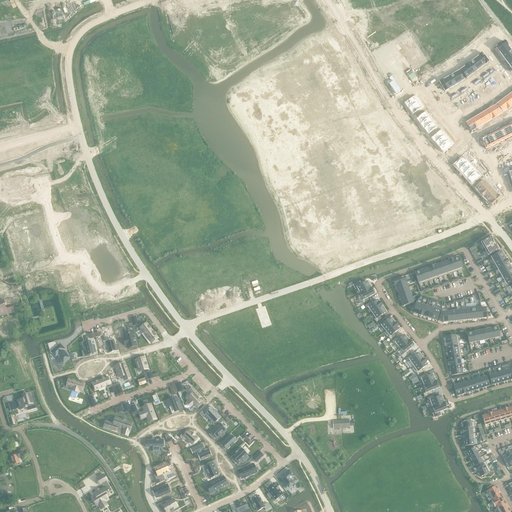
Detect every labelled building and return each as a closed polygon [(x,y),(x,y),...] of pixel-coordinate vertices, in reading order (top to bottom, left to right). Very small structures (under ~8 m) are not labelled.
[(504,42),(494,50),(497,54),(508,46),(504,42)] [(508,46),(497,54),(500,58),(511,51),(507,47),(508,46)] [(511,52),(511,51),(500,58),(504,63),(511,56),(511,52)] [(482,53),(478,57),(484,65),(489,62),(482,53)] [(478,57),(474,60),(480,69),(484,65),(478,57)] [(469,63),(476,72),(480,69),(474,60),(470,63),(469,63)] [(469,63),(465,67),(471,75),(476,72),(469,63)] [(465,67),(460,70),(467,79),(471,75),(465,67)] [(459,71),(454,74),(459,83),(464,80),(459,71)] [(454,74),(449,77),(455,86),(459,83),(454,74)] [(445,80),(444,80),(450,89),(455,86),(449,77),(445,80)] [(444,80),(439,83),(445,92),(450,89),(444,80)] [(416,95),(404,104),(408,109),(420,101),(416,95)] [(505,99),(501,102),(507,110),(511,107),(505,99)] [(420,101),(408,109),(408,110),(412,115),(424,107),(420,101)] [(501,102),(497,105),(503,113),(507,110),(501,102)] [(496,106),(491,108),(497,117),(501,114),(496,106)] [(491,108),(487,111),(492,120),(497,117),(491,108)] [(487,111),(483,113),(488,122),(492,120),(487,111)] [(426,112),(416,120),(420,125),(419,125),(420,125),(430,117),(426,112)] [(483,113),(479,116),(484,124),(488,122),(483,113)] [(479,116),(475,118),(480,127),(484,124),(479,116)] [(430,117),(420,125),(424,130),(434,122),(430,117)] [(475,118),(471,121),(476,130),(476,129),(480,127),(475,118)] [(471,121),(466,123),(469,128),(469,129),(472,132),(476,130),(471,121)] [(434,122),(424,130),(428,135),(437,128),(433,123),(434,122)] [(506,128),(501,130),(506,139),(511,137),(506,128)] [(440,130),(430,139),(435,144),(446,134),(441,129),(440,130)] [(501,130),(496,133),(501,142),(506,139),(501,130)] [(496,133),(491,135),(496,144),(501,142),(496,133)] [(446,134),(435,144),(439,148),(439,149),(450,139),(446,134)] [(486,137),(491,147),(496,144),(491,135),(487,137),(486,137)] [(486,137),(481,140),(486,149),(491,147),(486,137)] [(450,139),(439,149),(440,150),(443,154),(444,153),(454,144),(450,139)] [(464,157),(454,166),(459,171),(468,162),(464,157)] [(468,162),(459,171),(463,175),(473,166),(468,162)] [(419,163),(412,169),(416,174),(423,167),(419,163)] [(473,166),(463,175),(467,180),(477,171),(473,166)] [(423,167),(416,174),(420,178),(427,171),(423,167)] [(477,171),(467,180),(472,185),(481,176),(477,171)] [(431,175),(424,182),(428,186),(435,179),(431,175)] [(19,199),(4,203),(9,222),(24,218),(23,215),(40,210),(38,203),(57,198),(52,176),(29,182),(30,185),(16,189),(19,199)] [(435,179),(428,186),(432,190),(439,183),(435,179)] [(484,180),(475,189),(480,193),(479,193),(480,194),(489,185),(484,180)] [(439,183),(432,190),(435,194),(442,187),(439,183)] [(489,185),(480,194),(484,198),(493,190),(489,185)] [(442,187),(435,194),(439,198),(446,191),(442,187)] [(493,190),(484,198),(488,202),(488,203),(498,194),(498,193),(497,194),(493,190)] [(446,191),(439,198),(443,202),(450,195),(446,191)] [(498,194),(488,203),(493,208),(503,198),(498,194)] [(454,199),(447,206),(451,210),(458,203),(454,199)] [(327,201),(317,205),(319,211),(329,206),(327,201)] [(458,203),(451,210),(455,214),(462,207),(458,203)] [(317,205),(308,209),(317,230),(320,237),(321,236),(331,261),(346,254),(346,255),(355,252),(350,241),(347,242),(344,236),(341,238),(335,223),(326,227),(324,221),(321,216),(319,211),(317,205)] [(329,206),(319,211),(321,216),(332,212),(329,206)] [(332,212),(321,216),(324,221),(334,217),(332,212)] [(334,217),(324,221),(326,227),(335,223),(336,222),(334,217)] [(486,240),(481,243),(485,249),(495,243),(494,241),(493,241),(491,237),(486,240)] [(495,243),(485,249),(488,256),(493,253),(499,250),(497,246),(495,243)] [(502,252),(491,258),(495,263),(505,257),(502,252)] [(459,257),(454,259),(458,271),(463,270),(459,257)] [(505,257),(495,263),(498,269),(508,263),(507,260),(506,260),(505,258),(505,257)] [(450,260),(449,261),(453,273),(458,271),(454,259),(453,259),(450,260)] [(449,261),(444,263),(448,275),(453,273),(449,261)] [(444,263),(439,264),(443,276),(448,275),(444,263)] [(508,263),(498,269),(501,274),(511,268),(508,263)] [(439,264),(434,266),(439,278),(443,276),(439,264)] [(434,266),(429,267),(429,268),(434,280),(439,278),(434,266)] [(429,268),(425,269),(429,281),(434,280),(429,268)] [(511,268),(501,274),(504,280),(511,275),(511,269),(511,268)] [(425,269),(420,271),(424,283),(429,281),(425,269)] [(420,271),(415,273),(419,285),(424,283),(420,271)] [(404,276),(394,280),(395,286),(406,282),(404,276)] [(354,285),(353,286),(355,289),(357,288),(360,294),(371,288),(367,282),(361,285),(360,283),(359,282),(354,285)] [(406,282),(395,286),(396,286),(397,291),(408,287),(406,282)] [(408,287),(397,291),(399,296),(410,292),(408,287)] [(371,288),(360,294),(363,300),(362,301),(363,304),(369,301),(368,298),(375,294),(371,288)] [(410,292),(399,296),(401,301),(411,297),(410,292)] [(411,297),(401,301),(403,306),(413,303),(411,297)] [(0,316),(14,312),(13,306),(5,308),(3,300),(0,300),(0,316)] [(370,302),(364,306),(367,309),(368,308),(372,313),(382,306),(379,302),(378,300),(372,305),(370,302)] [(417,303),(414,313),(415,313),(418,315),(419,312),(422,305),(417,303)] [(382,306),(372,313),(376,318),(374,320),(376,323),(382,319),(380,316),(386,312),(382,306)] [(430,309),(428,318),(432,319),(435,309),(436,308),(435,308),(435,309),(433,308),(431,307),(430,309)] [(435,309),(432,319),(437,321),(441,309),(436,308),(435,309)] [(383,320),(377,324),(380,327),(381,326),(386,331),(395,323),(390,318),(385,322),(383,320)] [(146,323),(140,328),(142,331),(150,342),(153,340),(154,339),(157,337),(156,335),(154,332),(153,332),(146,323)] [(395,323),(386,331),(390,336),(388,337),(391,340),(396,336),(394,334),(399,329),(398,327),(395,323)] [(126,339),(124,340),(125,345),(128,345),(129,348),(136,346),(133,333),(125,335),(126,339)] [(397,337),(392,342),(398,350),(409,340),(404,335),(399,340),(397,337)] [(107,347),(105,347),(106,351),(108,351),(109,354),(117,351),(114,339),(105,342),(106,345),(107,347)] [(409,340),(398,350),(400,349),(404,354),(401,356),(403,359),(410,353),(408,351),(414,346),(410,340),(409,340)] [(54,342),(48,344),(50,352),(52,354),(52,353),(56,356),(57,355),(61,358),(60,359),(63,363),(69,358),(66,354),(60,345),(58,347),(54,342)] [(89,342),(83,344),(86,356),(96,353),(94,345),(91,346),(90,342),(89,343),(89,342)] [(161,353),(149,357),(151,364),(159,362),(160,367),(165,366),(163,360),(164,360),(161,353)] [(411,355),(406,359),(408,362),(407,363),(411,368),(412,367),(424,359),(423,359),(419,353),(413,358),(411,355)] [(144,357),(135,360),(139,372),(148,369),(144,357)] [(424,359),(412,367),(418,376),(423,372),(422,369),(428,365),(426,363),(424,359)] [(117,367),(115,367),(119,377),(123,376),(124,378),(129,376),(126,366),(124,366),(123,366),(123,364),(121,365),(121,364),(116,366),(117,367)] [(425,375),(418,377),(420,381),(422,380),(424,386),(422,387),(436,381),(435,381),(433,375),(426,378),(425,375)] [(108,377),(92,383),(95,390),(111,384),(108,377)] [(65,382),(63,388),(67,389),(68,387),(72,389),(71,391),(78,393),(79,391),(82,392),(84,384),(79,382),(77,381),(77,382),(69,379),(68,382),(65,382)] [(436,381),(422,387),(425,393),(423,394),(424,397),(433,394),(432,391),(439,388),(436,381)] [(114,385),(113,385),(115,388),(116,391),(122,389),(119,383),(114,385)] [(189,396),(187,398),(190,401),(188,403),(191,406),(193,404),(195,407),(201,402),(197,398),(200,396),(192,388),(188,392),(191,394),(190,395),(189,396)] [(26,401),(19,402),(22,411),(37,407),(35,398),(33,398),(32,395),(25,397),(26,401)] [(433,396),(427,398),(431,408),(444,403),(444,402),(441,396),(434,399),(433,396)] [(171,399),(166,401),(168,407),(169,407),(169,408),(170,408),(171,411),(175,410),(175,412),(182,409),(178,399),(174,400),(174,398),(171,399)] [(127,403),(122,405),(125,413),(130,410),(127,403)] [(444,403),(431,408),(432,407),(435,413),(433,414),(434,417),(441,415),(440,413),(440,412),(443,411),(447,409),(446,408),(444,403)] [(144,412),(142,413),(144,418),(147,417),(148,421),(156,418),(151,405),(143,407),(144,412)] [(211,407),(204,414),(211,421),(210,422),(213,425),(214,424),(220,418),(218,416),(218,415),(216,413),(215,411),(214,411),(211,407)] [(109,422),(107,428),(116,431),(118,428),(123,430),(122,433),(128,435),(129,432),(130,432),(133,424),(115,418),(113,424),(109,422)] [(349,420),(333,421),(333,425),(333,429),(338,429),(349,428),(349,420)] [(211,432),(217,439),(220,436),(221,438),(225,434),(223,433),(226,430),(220,424),(211,432)] [(189,430),(184,436),(187,439),(186,440),(189,442),(192,444),(198,439),(195,436),(192,433),(189,430)] [(19,442),(17,435),(10,437),(13,444),(19,442)] [(231,435),(223,444),(228,450),(231,447),(231,448),(234,445),(233,444),(237,441),(231,435)] [(56,437),(45,447),(48,450),(60,440),(56,437)] [(164,440),(145,440),(145,447),(148,447),(153,447),(153,451),(160,451),(159,446),(164,446),(164,440)] [(202,444),(195,448),(196,452),(197,452),(198,453),(197,454),(200,461),(211,456),(208,449),(204,450),(204,449),(204,448),(202,444)] [(241,448),(232,457),(238,464),(242,460),(243,462),(248,457),(247,456),(248,455),(241,448)] [(475,448),(467,452),(469,457),(478,453),(475,448)] [(260,451),(253,457),(257,462),(264,455),(260,451)] [(66,459),(60,464),(65,470),(68,467),(70,469),(75,465),(76,466),(83,460),(76,453),(67,461),(66,459)] [(478,453),(469,457),(472,462),(480,458),(478,453)] [(22,462),(20,455),(17,455),(11,457),(14,465),(19,463),(22,462)] [(480,458),(472,462),(475,467),(474,467),(474,468),(485,462),(483,463),(480,458)] [(485,462),(474,468),(477,473),(488,467),(485,462)] [(205,467),(203,468),(205,472),(207,472),(210,479),(218,475),(213,463),(205,467)] [(157,475),(154,476),(156,481),(163,478),(162,475),(168,472),(165,464),(154,468),(155,471),(156,473),(156,472),(157,475)] [(253,465),(241,470),(244,478),(257,472),(253,465)] [(488,467),(477,473),(478,472),(480,477),(484,476),(487,475),(487,474),(491,472),(488,467)] [(282,477),(281,478),(284,481),(281,483),(286,488),(288,487),(289,488),(293,484),(292,482),(296,479),(294,477),(290,471),(289,472),(289,471),(285,474),(282,476),(282,477)] [(96,496),(92,498),(97,506),(98,505),(99,507),(106,503),(105,501),(108,499),(106,497),(110,495),(109,493),(109,492),(111,490),(106,481),(107,481),(104,475),(96,479),(100,485),(101,484),(103,488),(94,494),(96,496)] [(221,478),(209,485),(214,492),(225,485),(221,478)] [(274,483),(266,489),(275,500),(283,494),(274,483)] [(163,486),(156,490),(157,494),(159,497),(170,492),(167,485),(163,486)] [(493,488),(487,492),(490,497),(499,492),(497,488),(496,487),(493,488)] [(493,502),(502,497),(499,492),(490,497),(493,502)] [(259,495),(251,500),(253,504),(252,504),(254,508),(255,507),(258,511),(264,508),(266,511),(271,508),(268,503),(264,505),(259,495)] [(495,507),(504,502),(502,497),(493,502),(492,502),(495,507)] [(173,499),(162,506),(166,511),(168,511),(178,506),(173,499)] [(498,511),(507,507),(504,502),(495,507),(498,511)] [(240,505),(236,507),(237,511),(249,511),(245,503),(240,505)]
